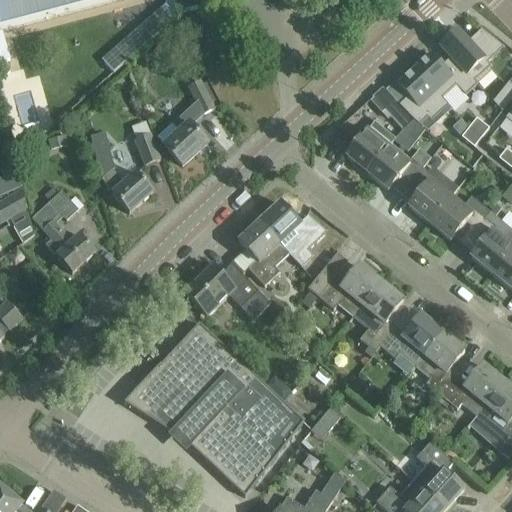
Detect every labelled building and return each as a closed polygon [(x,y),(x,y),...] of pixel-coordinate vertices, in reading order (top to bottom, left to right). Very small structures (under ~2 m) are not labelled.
[(194,0),(178,0),(173,1),(176,15),(197,10),(194,0)] [(110,69),(114,74),(178,19),(175,16),(176,15),(175,12),(110,69)] [(457,32),(440,48),(451,60),(477,88),(478,87),(475,83),(491,69),(487,65),(504,49),(482,31),(468,44),(457,32)] [(0,32),(0,77),(11,74),(8,62),(12,61),(4,32),(0,32)] [(165,43),(156,51),(164,60),(172,52),(165,43)] [(431,56),(414,71),(448,108),(452,112),(452,111),(466,98),(477,88),(451,60),(442,68),(431,56)] [(414,71),(398,87),(408,99),(399,107),(414,122),(414,123),(420,127),(428,119),(431,123),(448,108),(414,71)] [(200,83),(188,89),(197,105),(174,126),(181,133),(164,148),(182,168),(207,146),(189,126),(202,115),(203,116),(214,111),(200,83)] [(511,86),(509,84),(493,104),(502,114),(511,101),(511,86)] [(383,111),(403,132),(413,123),(399,107),(393,101),(383,111)] [(476,120),(469,129),(472,132),(482,140),(489,130),(480,123),(476,120)] [(137,141),(146,167),(161,162),(146,123),(132,128),(137,141)] [(354,149),(346,159),(355,166),(353,168),(364,177),(366,175),(367,176),(389,150),(392,146),(396,140),(376,125),(369,134),(367,132),(353,149),(354,149)] [(469,129),(461,139),(465,142),(474,149),(482,140),(472,132),(469,129)] [(103,134),(90,138),(102,181),(114,194),(112,196),(129,216),(154,194),(136,174),(125,184),(113,171),(103,134)] [(65,137),(49,141),(52,152),(68,147),(65,137)] [(389,150),(367,176),(388,193),(396,183),(406,191),(423,171),(432,160),(420,151),(411,162),(392,146),(389,150)] [(511,155),(506,151),(499,161),(511,171),(511,169),(511,155)] [(423,171),(406,191),(416,199),(408,209),(429,226),(451,199),(458,190),(433,170),(428,175),(423,171)] [(511,188),(503,200),(511,207),(511,188)] [(62,194),(33,221),(52,242),(46,248),(72,276),(96,255),(79,237),(72,244),(56,226),(63,219),(67,223),(79,212),(62,194)] [(451,199),(429,226),(450,243),(458,233),(469,242),(491,214),(472,199),(464,209),(451,199)] [(281,206),(260,225),(289,256),(296,263),(327,235),(308,218),(302,224),(300,226),(281,206)] [(27,212),(9,222),(22,245),(34,237),(27,212)] [(471,259),(491,276),(511,250),(511,231),(491,214),(469,242),(478,250),(471,259)] [(260,225),(239,245),(256,263),(247,271),(261,286),(264,289),(280,275),(275,270),(289,256),(260,225)] [(511,250),(491,276),(511,292),(511,250)] [(337,256),(308,291),(311,293),(319,299),(334,280),(347,264),(337,256)] [(229,298),(254,324),(271,306),(232,266),(221,277),(213,269),(185,297),(207,320),(229,298)] [(343,287),(334,280),(319,299),(334,312),(339,306),(354,318),(380,286),(358,268),(343,287)] [(376,354),(380,349),(395,330),(387,324),(403,304),(380,286),(354,318),(369,330),(360,341),(376,354)] [(311,293),(303,305),(310,311),(319,299),(311,293)] [(0,342),(4,339),(3,337),(8,332),(9,333),(23,320),(9,306),(7,303),(0,309),(0,342)] [(400,356),(415,369),(442,336),(420,318),(404,337),(395,330),(380,349),(396,361),(400,356)] [(199,326),(124,405),(172,436),(176,433),(191,447),(190,448),(245,500),(303,425),(199,326)] [(426,386),(442,399),(457,380),(449,373),(465,354),(442,336),(415,369),(431,381),(426,386)] [(462,406),(477,418),(504,385),(482,368),(466,387),(457,380),(442,399),(457,411),(462,406)] [(353,384),(346,393),(356,401),(363,393),(353,384)] [(477,418),(470,427),(510,459),(511,456),(511,392),(504,385),(477,418)] [(332,410),(320,424),(330,433),(342,418),(332,410)] [(426,470),(414,484),(444,511),(445,511),(464,491),(445,475),(453,466),(453,465),(445,458),(431,445),(417,461),(426,470)] [(451,452),(445,458),(453,465),(458,459),(451,452)] [(444,511),(414,484),(400,499),(391,490),(376,505),(383,511),(444,511)] [(0,511),(28,511),(22,507),(23,507),(0,488),(0,511)] [(327,511),(335,500),(320,491),(318,494),(316,493),(309,504),(308,503),(303,510),(287,500),(279,511),(327,511)]
